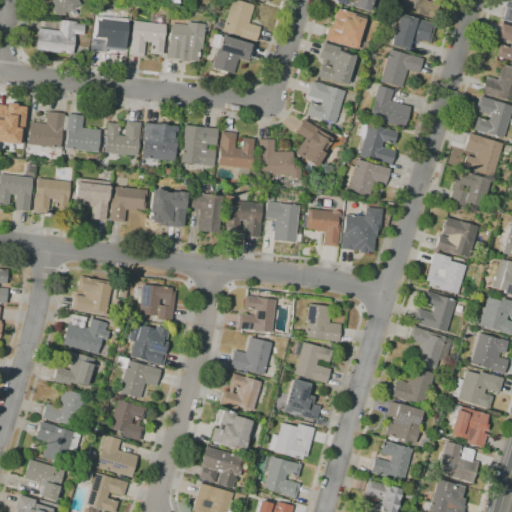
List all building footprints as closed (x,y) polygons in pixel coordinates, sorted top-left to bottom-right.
[(59,16),(54,15),(51,10),(53,6),(50,1),(52,0),(76,0),(79,5),(59,16)] [(255,41),(221,31),(222,30),(214,28),(216,20),(224,22),(230,0),(234,0),(242,2),(243,1),(247,2),(246,3),(253,5),(247,23),(260,27),(255,41)] [(372,0),(369,11),(335,1),(335,0),(372,0)] [(434,19),(417,14),(418,11),(416,10),(417,9),(403,5),(404,0),(426,0),(426,1),(439,5),(434,19)] [(511,23),(502,20),(505,8),(504,7),(506,1),(509,1),(509,0),(511,0),(511,23)] [(336,12),(337,9),(366,17),(356,49),(323,39),(328,25),(330,26),(333,19),(334,19),(334,18),(333,17),(335,12),(336,12)] [(405,50),(389,45),(392,35),(387,34),(393,14),(398,15),(399,14),(434,25),(429,43),(418,40),(417,42),(409,40),(405,50)] [(105,52),(90,51),(92,34),(94,16),(128,20),(127,26),(128,26),(127,31),(128,31),(127,35),(126,35),(125,42),(107,40),(105,52)] [(71,55),(35,51),(37,28),(58,31),(59,20),(76,22),(75,24),(84,25),(82,35),(74,34),(71,55)] [(142,56),(128,55),(128,49),(126,48),(127,44),(129,44),(132,21),(165,25),(161,56),(148,54),(150,42),(144,41),(142,56)] [(184,62),(178,61),(178,59),(165,58),(168,33),(169,33),(170,23),(186,25),(186,22),(204,24),(203,28),(201,44),(201,49),(198,49),(197,62),(184,60),(184,62)] [(511,61),(504,59),(495,56),(499,45),(502,46),(502,45),(509,47),(510,42),(497,38),(501,23),(511,26),(511,61)] [(232,74),(226,73),(226,74),(220,72),(220,71),(210,68),(215,53),(216,53),(217,48),(210,46),(214,34),(250,44),(250,45),(252,46),(247,62),(237,58),(232,74)] [(345,85),(316,77),(320,64),(321,65),(323,59),(318,58),(322,43),(339,48),(338,51),(354,56),(345,85)] [(400,88),(379,81),(388,49),(406,55),(406,54),(422,59),(418,73),(406,70),(400,88)] [(511,101),(496,97),(496,98),(480,93),(485,76),(496,80),(501,64),(511,67),(511,101)] [(334,124),(304,115),(308,102),(319,106),(321,100),(306,96),(311,81),(325,85),(325,86),(344,91),(334,124)] [(403,128),(368,117),(377,86),(393,90),(389,101),(410,107),(403,128)] [(502,138),(485,133),(485,134),(473,130),(477,117),(488,121),(489,116),(475,111),(479,96),(493,100),(493,101),(511,107),(511,109),(502,138)] [(21,145),(0,142),(0,105),(6,106),(6,103),(16,104),(16,106),(26,107),(21,145)] [(64,130),(63,130),(61,130),(59,148),(26,145),(29,122),(45,124),(46,112),(63,114),(63,116),(65,116),(64,130)] [(65,116),(67,117),(67,114),(82,116),(80,128),(99,130),(96,153),(64,149),(66,130),(64,130),(65,116)] [(309,168),(304,165),(306,162),(294,153),(304,139),(294,132),(303,119),(316,128),(316,129),(331,139),(322,153),(324,154),(315,167),(311,165),(309,168)] [(136,156),(103,152),(106,122),(119,124),(117,135),(123,136),(125,121),(140,122),(138,139),(136,156)] [(158,162),(140,159),(141,158),(140,157),(142,144),(141,143),(144,123),(159,125),(159,124),(164,124),(164,125),(170,126),(177,126),(173,162),(158,160),(158,162)] [(390,166),(375,161),(358,156),(363,138),(357,136),(361,123),(367,125),(367,124),(384,129),(396,132),(392,145),(382,141),(380,147),(394,151),(390,166)] [(212,166),(180,163),(184,125),(216,129),(215,145),(205,144),(205,149),(214,150),(212,166)] [(247,177),(235,175),(235,168),(216,166),(218,146),(220,131),(235,133),(233,148),(239,149),(240,138),(252,139),(251,151),(252,151),(250,169),(248,169),(247,177)] [(492,176),(472,170),(461,167),(465,156),(474,158),(475,153),(463,149),(468,133),(480,137),(501,144),(492,176)] [(299,178),(289,179),(289,175),(258,175),(258,140),(273,140),(273,152),(291,152),(291,164),(299,164),(299,178)] [(368,198),(346,191),(350,177),(343,175),(348,158),(355,160),(356,159),(377,166),(377,165),(389,169),(384,186),(373,182),(368,198)] [(33,179),(29,174),(24,173),(25,164),(35,166),(33,179)] [(490,180),(481,209),(465,204),(464,207),(447,202),(448,200),(454,179),(458,181),(461,171),(490,180)] [(27,212),(12,210),(14,195),(8,194),(7,206),(0,205),(0,174),(31,178),(27,212)] [(47,214),(32,212),(36,178),(69,182),(68,187),(70,187),(69,197),(67,197),(65,213),(53,211),(54,199),(48,199),(47,214)] [(104,220),(89,219),(91,207),(73,205),(76,179),(109,182),(104,220)] [(302,190),(289,189),(289,190),(282,189),(283,179),(290,179),(289,182),(302,183),(302,190)] [(123,223),(108,221),(113,186),(146,190),(143,210),(134,209),(134,211),(125,210),(123,223)] [(181,228),(157,225),(157,223),(151,222),(149,220),(147,220),(150,190),(153,190),(154,189),(159,189),(160,191),(164,191),(164,193),(170,193),(171,192),(176,193),(176,192),(185,193),(181,228)] [(219,234),(196,231),(198,210),(187,208),(189,192),(202,194),(223,197),(219,234)] [(257,238),(242,236),(244,221),(238,220),(237,232),(223,230),(227,200),(261,204),(259,222),(257,238)] [(295,234),(300,234),(299,241),(294,241),(294,243),(272,240),(274,219),(263,218),(265,202),(298,206),(295,234)] [(366,254),(357,253),(358,251),(354,250),(340,249),(341,234),(342,234),(344,214),(363,216),(364,208),(380,209),(378,230),(375,229),(375,237),(373,237),(372,252),(366,252),(366,254)] [(340,213),(338,231),(336,247),(321,246),(323,233),(313,232),(313,230),(304,229),(304,227),(300,227),(302,216),(306,217),(307,209),(340,213)] [(467,258),(449,253),(449,254),(434,249),(438,235),(447,238),(447,236),(440,233),(442,228),(441,228),(443,221),(444,222),(445,217),(457,221),(458,221),(477,227),(476,228),(467,258)] [(511,257),(501,254),(502,249),(498,248),(500,241),(499,241),(502,231),(503,232),(503,230),(504,227),(508,228),(510,225),(511,225),(511,257)] [(456,294),(439,289),(439,290),(427,286),(428,281),(424,280),(432,253),(449,258),(448,261),(464,266),(456,294)] [(511,296),(501,293),(502,291),(489,287),(492,277),(486,276),(491,262),(496,263),(498,259),(511,262),(511,296)] [(104,281),(103,284),(110,285),(110,287),(117,289),(116,297),(108,295),(104,315),(87,312),(86,312),(70,309),(73,295),(84,297),(84,292),(76,290),(78,277),(104,281)] [(171,321),(154,319),(154,316),(138,314),(139,298),(132,297),(133,288),(140,289),(141,285),(158,287),(158,286),(170,288),(170,292),(174,292),(171,321)] [(124,298),(117,297),(118,289),(125,290),(124,298)] [(444,332),(427,327),(412,323),(416,309),(430,313),(432,307),(421,304),(425,291),(438,295),(437,296),(454,301),(444,332)] [(270,332),(253,330),(253,332),(247,332),(247,330),(236,329),(238,314),(253,316),(254,310),(242,309),(244,296),(257,297),(257,298),(274,300),(270,332)] [(511,324),(509,335),(498,332),(499,332),(477,325),(486,298),(498,302),(499,298),(509,301),(511,301),(511,324)] [(337,342),(321,340),(321,339),(303,337),(307,304),(330,307),(328,323),(340,324),(339,330),(340,330),(339,339),(338,339),(337,342)] [(96,355),(60,344),(67,323),(70,324),(73,314),(85,318),(82,328),(87,329),(90,319),(105,324),(103,331),(108,332),(105,340),(100,339),(99,343),(100,343),(99,348),(98,348),(96,355)] [(161,366),(129,356),(133,342),(126,339),(131,323),(138,326),(138,324),(154,329),(155,326),(168,330),(164,342),(167,343),(164,352),(165,353),(161,366)] [(434,369),(415,363),(418,355),(416,354),(419,345),(406,341),(411,327),(426,331),(426,332),(444,337),(444,338),(450,340),(444,359),(438,357),(434,369)] [(502,374),(491,371),(469,364),(470,362),(468,362),(476,334),(477,334),(477,333),(497,339),(498,338),(507,341),(503,353),(498,352),(497,357),(507,360),(502,374)] [(262,375),(244,371),(229,367),(233,350),(244,353),(248,337),(270,343),(262,375)] [(325,384),(309,379),(292,374),(298,356),(293,355),(297,342),(301,343),(301,342),(318,347),(330,350),(327,363),(318,360),(316,366),(329,369),(325,384)] [(83,391),(51,381),(56,367),(68,371),(70,365),(60,362),(64,350),(93,359),(83,391)] [(138,399),(117,392),(117,390),(113,389),(119,368),(112,366),(115,356),(127,359),(127,361),(144,366),(144,365),(160,370),(155,387),(143,383),(138,399)] [(448,375),(441,372),(444,366),(451,368),(448,375)] [(423,407),(390,396),(395,379),(406,383),(411,367),(433,374),(432,378),(423,407)] [(488,409),(477,406),(477,405),(456,398),(451,396),(456,378),(461,380),(464,371),(476,374),(477,372),(488,375),(488,374),(502,378),(498,393),(484,389),(482,394),(491,397),(488,409)] [(251,411),(236,406),(235,410),(218,405),(223,390),(228,392),(229,386),(228,385),(231,373),(260,382),(251,411)] [(315,421),(301,417),(301,416),(282,411),(284,406),(283,406),(291,379),(312,385),(309,396),(313,397),(311,404),(308,403),(307,403),(319,407),(315,421)] [(73,428),(56,422),(56,423),(40,418),(45,404),(56,407),(61,389),(83,396),(73,428)] [(138,441),(121,436),(122,433),(107,428),(116,400),(130,404),(144,409),(141,420),(139,420),(138,426),(143,427),(138,441)] [(435,412),(426,409),(428,400),(437,402),(435,412)] [(414,444),(410,443),(405,441),(405,444),(396,441),(396,439),(383,435),(386,422),(391,423),(392,418),(384,415),(389,402),(396,404),(396,403),(420,411),(416,423),(417,423),(416,428),(418,429),(414,444)] [(482,448),(465,443),(466,440),(450,435),(451,432),(449,431),(454,414),(450,413),(452,405),(469,410),(469,407),(472,407),(472,411),(474,411),(487,415),(486,418),(490,419),(482,448)] [(233,450),(225,447),(225,446),(208,441),(212,429),(215,430),(222,409),(234,413),(233,416),(250,422),(245,437),(246,438),(243,449),(236,447),(234,446),(233,450)] [(63,464),(41,457),(46,442),(34,438),(39,421),(55,426),(55,427),(72,432),(72,433),(79,435),(74,451),(68,449),(63,464)] [(301,460),(272,452),(272,451),(267,450),(271,434),(276,436),(280,423),(288,425),(289,423),(296,425),(296,424),(313,429),(311,436),(305,457),(302,456),(301,460)] [(440,437),(433,435),(435,429),(441,432),(440,437)] [(130,478),(120,475),(94,467),(100,449),(104,435),(119,440),(116,450),(136,456),(130,478)] [(425,449),(417,446),(419,439),(421,440),(422,437),(428,438),(425,449)] [(401,483),(383,478),(383,476),(369,472),(373,458),(388,462),(389,456),(378,453),(381,441),(394,444),(393,445),(410,449),(409,453),(401,483)] [(471,484),(435,473),(441,454),(441,451),(440,451),(443,444),(444,441),(459,446),(458,450),(460,450),(459,453),(458,453),(457,456),(459,457),(462,447),(473,450),(470,461),(477,463),(471,484)] [(231,489),(216,484),(219,474),(216,473),(213,484),(198,479),(201,468),(199,468),(205,447),(240,457),(240,459),(242,459),(237,477),(235,476),(231,489)] [(294,498),(279,494),(279,493),(261,488),(266,472),(259,470),(264,456),(270,458),(270,457),(287,462),(287,461),(300,465),(296,477),(285,474),(284,480),(298,484),(294,498)] [(38,496),(39,496),(37,495),(40,486),(37,486),(38,483),(22,478),(27,459),(63,470),(54,501),(38,496)] [(113,511),(106,511),(84,505),(94,473),(111,479),(111,478),(126,483),(122,497),(107,492),(106,498),(117,502),(113,511)] [(360,492),(350,489),(353,477),(364,480),(360,492)] [(462,511),(429,511),(426,511),(427,511),(421,509),(423,501),(428,502),(430,493),(431,494),(436,479),(463,487),(460,498),(464,499),(461,506),(464,507),(462,511)] [(393,511),(361,511),(365,501),(376,504),(378,499),(363,495),(367,480),(399,489),(393,511)] [(190,511),(199,483),(232,493),(226,510),(232,511),(190,511)] [(409,500),(400,497),(404,487),(413,490),(409,500)] [(242,503),(233,500),(235,493),(244,495),(242,503)] [(51,511),(14,511),(15,511),(13,510),(17,495),(34,500),(33,503),(52,509),(51,511)] [(255,511),(259,501),(274,505),(275,502),(292,506),(290,511),(255,511)]
